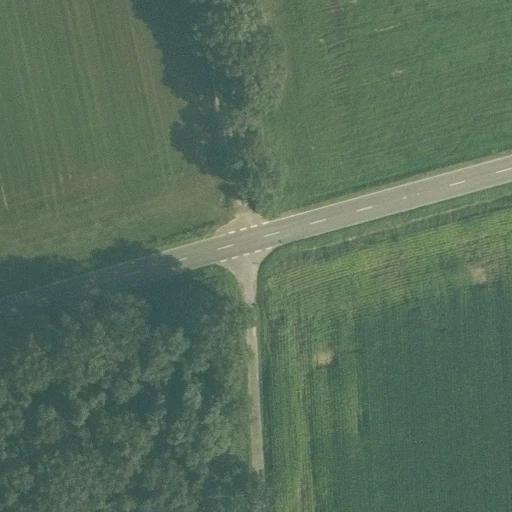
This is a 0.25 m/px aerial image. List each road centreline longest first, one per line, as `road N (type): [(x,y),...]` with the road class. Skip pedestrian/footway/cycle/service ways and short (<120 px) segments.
road 1 (unclassified): [(251,238),(265,511)]
road 2 (tertiary): [(251,238),(511,166)]
road 3 (tertiary): [(0,310),(251,238)]
road 4 (track): [(251,238),(196,0)]
